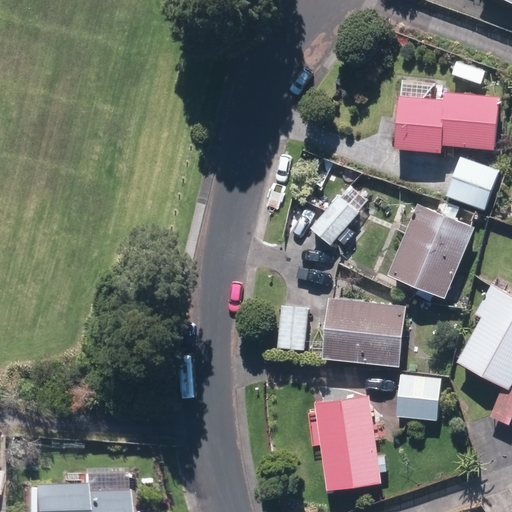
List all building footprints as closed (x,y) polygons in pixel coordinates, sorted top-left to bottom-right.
[(489,67),(462,56),(455,74),(482,85),(489,67)] [(392,149),(438,152),(439,146),(492,150),(495,98),(441,94),(441,100),(395,97),(392,149)] [(444,197),(483,211),(496,172),(458,158),(444,197)] [(308,229),(328,246),(356,215),(337,198),(308,229)] [(385,277),(443,300),(472,229),(415,206),(385,277)] [(455,363),(506,391),(511,381),(511,297),(490,285),(473,315),(479,318),(455,363)] [(320,360),(397,368),(403,308),(327,300),(320,360)] [(276,348),(302,350),(306,309),(280,307),(276,348)] [(394,417),(435,422),(440,380),(398,376),(394,417)] [(312,404),(324,493),(379,485),(367,397),(312,404)] [(389,468),(378,469),(379,482),(390,481),(389,468)] [(129,511),(129,486),(86,486),(86,478),(34,478),(34,511),(129,511)]
